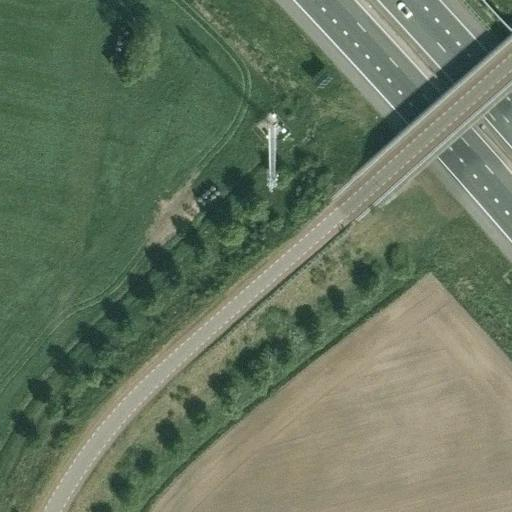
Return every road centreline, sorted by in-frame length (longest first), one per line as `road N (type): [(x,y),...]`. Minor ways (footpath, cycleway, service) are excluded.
road 1 (unclassified): [(52,511),(96,443),(155,377),(511,62)]
road 2 (motorway): [(333,0),(511,198)]
road 3 (motorway): [(511,126),(394,0)]
